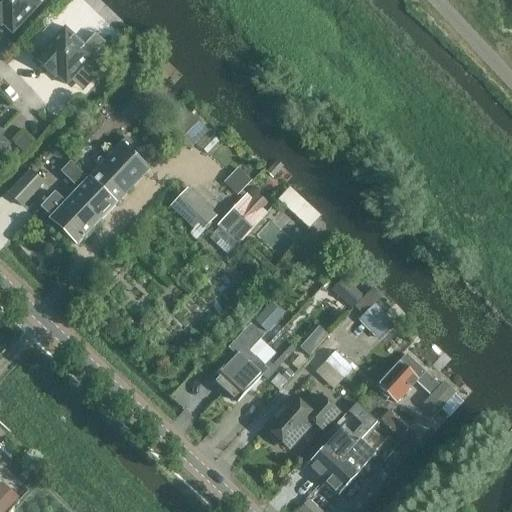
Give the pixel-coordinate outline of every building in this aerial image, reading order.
[(13,34),(44,0),(0,0),(0,26),(1,28),(3,25),(13,34)] [(67,85),(106,44),(96,34),(85,46),(65,27),(35,60),(55,79),(57,76),(67,85)] [(73,79),(84,90),(105,68),(94,57),(73,79)] [(188,148),(206,129),(191,114),(173,133),(188,148)] [(0,156),(10,145),(1,136),(3,134),(0,131),(0,156)] [(134,144),(128,138),(123,144),(129,150),(134,144)] [(129,150),(123,144),(123,143),(103,164),(131,190),(150,170),(129,150)] [(89,179),(72,162),(61,172),(79,189),(89,179)] [(131,190),(103,164),(89,179),(117,205),(131,190)] [(253,180),(238,165),(222,180),(238,196),(253,180)] [(22,207),(44,184),(30,171),(9,194),(22,207)] [(117,205),(89,179),(79,189),(72,196),(100,223),(117,205)] [(220,212),(192,186),(172,208),(195,229),(199,224),(205,229),(220,212)] [(268,203),(254,189),(247,197),(267,216),(269,214),(263,209),(268,203)] [(100,223),(72,196),(66,203),(56,193),(42,208),(52,217),(51,219),(78,245),(100,223)] [(267,216),(247,197),(233,210),(237,214),(253,230),(267,216)] [(253,230),(237,214),(221,230),(238,246),(253,230)] [(238,246),(221,230),(219,228),(211,235),(230,254),(238,246)] [(354,306),(360,298),(338,283),(332,292),(354,306)] [(273,302),(257,318),(269,330),(285,314),(273,302)] [(278,368),(270,361),(265,366),(250,352),(264,337),(251,325),(229,349),(236,355),(237,353),(244,359),(247,356),(258,367),(260,365),(267,372),(263,376),(267,381),(278,368)] [(278,368),(295,351),(286,343),(270,361),(278,368)] [(336,371),(336,372),(344,378),(354,364),(336,351),(326,365),(336,371)] [(226,391),(250,365),(244,359),(237,353),(236,355),(213,379),(226,391)] [(238,403),(263,376),(267,372),(260,365),(258,367),(247,356),(244,359),(250,365),(226,391),(238,403)] [(397,403),(417,381),(433,395),(425,404),(436,415),(441,410),(454,396),(456,394),(444,383),(441,387),(407,356),(378,387),(397,403)] [(448,417),(462,403),(454,396),(441,410),(448,417)] [(289,449),(312,422),(323,432),(340,414),(321,397),(311,408),(305,408),(294,398),(266,428),(272,434),(271,438),(279,445),(283,444),(289,449)] [(370,415),(358,404),(349,414),(362,425),(370,415)] [(339,496),(376,456),(371,450),(383,437),(373,428),(361,441),(324,481),(339,496)] [(324,481),(361,441),(354,435),(340,449),(332,441),(308,467),(324,481)] [(0,506),(5,511),(6,511),(22,496),(4,479),(0,483),(0,506)]
